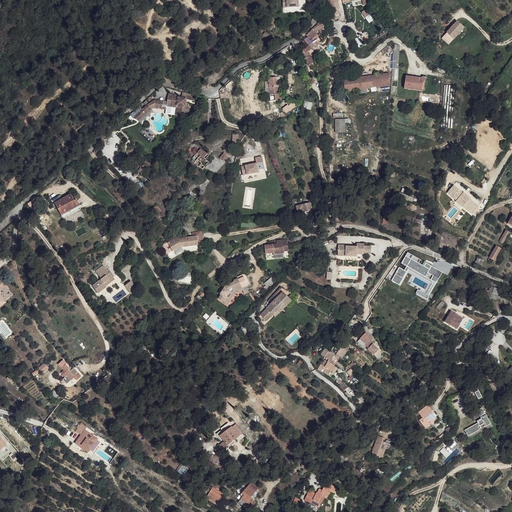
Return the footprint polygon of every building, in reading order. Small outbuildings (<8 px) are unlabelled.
[(337,0),(328,0),(329,3),(329,9),(331,9),(332,12),(331,13),(332,15),(333,17),(333,9),(338,7),(336,1),(337,1),(337,0)] [(365,9),(361,12),(368,22),(373,18),(365,9)] [(457,21),(446,32),(453,39),(464,27),(457,21)] [(323,41),(313,32),(304,41),(306,44),(312,51),(323,41)] [(355,45),(362,44),(361,36),(353,38),(355,45)] [(312,51),(308,46),(302,49),(301,51),(304,57),(302,58),(306,66),(312,63),(308,55),(312,51)] [(387,74),(344,78),(345,91),(388,87),(387,74)] [(423,79),(405,76),(403,89),(421,92),(423,79)] [(274,78),(266,79),(268,96),(274,96),(273,93),(277,93),(277,92),(276,80),(274,80),(274,78)] [(168,95),(167,100),(175,108),(183,117),(187,118),(189,108),(187,107),(184,107),(185,103),(186,99),(177,98),(177,97),(168,95)] [(162,101),(155,99),(153,108),(161,109),(162,101)] [(175,108),(167,100),(167,102),(166,106),(175,108)] [(146,105),(134,116),(137,121),(150,110),(146,105)] [(175,108),(166,106),(165,111),(165,114),(174,116),(175,108)] [(183,117),(175,108),(174,116),(179,116),(183,117)] [(345,118),(334,118),(335,132),(345,132),(345,118)] [(200,148),(190,160),(201,169),(207,161),(203,158),(206,153),(200,148)] [(262,153),(255,155),(257,160),(242,165),(245,174),(260,169),(259,167),(266,165),(262,153)] [(65,196),(53,203),(60,216),(74,209),(71,202),(69,203),(65,196)] [(72,201),(71,202),(74,209),(77,212),(80,210),(74,200),(72,201)] [(309,203),(296,206),(299,214),(304,214),(304,211),(311,210),(309,203)] [(152,207),(148,211),(153,217),(157,213),(152,207)] [(74,209),(60,216),(61,220),(77,212),(74,209)] [(510,232),(506,230),(500,241),(503,243),(510,232)] [(176,237),(166,243),(172,251),(182,244),(183,244),(184,246),(197,243),(196,235),(176,238),(176,237)] [(287,239),(277,240),(277,243),(265,245),(266,253),(274,252),(274,253),(285,252),(284,251),(284,244),(288,243),(287,239)] [(347,244),(339,243),(338,254),(357,255),(357,253),(364,253),(371,253),(372,246),(364,245),(364,243),(358,242),(357,246),(347,245),(347,244)] [(501,249),(497,247),(490,258),(495,260),(501,249)] [(114,279),(109,273),(92,286),(98,294),(105,288),(104,286),(105,284),(107,285),(114,279)] [(236,276),(232,278),(233,280),(226,283),(219,292),(220,294),(218,297),(223,302),(224,299),(227,301),(234,293),(242,289),(236,276)] [(129,282),(125,285),(130,292),(133,290),(129,282)] [(509,290),(502,288),(500,293),(508,296),(509,290)] [(266,308),(260,314),(266,320),(272,314),(273,315),(280,308),(281,309),(291,300),(283,291),(266,308)] [(500,293),(498,292),(495,299),(505,303),(507,298),(500,295),(500,293)] [(437,312),(444,304),(442,301),(434,309),(437,312)] [(280,308),(273,315),(274,316),(281,309),(280,308)] [(462,318),(453,313),(447,324),(458,331),(461,326),(458,324),(462,318)] [(368,335),(365,332),(356,341),(359,344),(368,335)] [(371,338),(368,335),(359,344),(363,347),(365,346),(373,354),(377,349),(372,344),(368,341),(371,338)] [(343,347),(341,345),(335,353),(339,355),(343,347)] [(347,349),(343,347),(339,355),(342,357),(347,349)] [(329,352),(325,349),(321,354),(325,357),(327,358),(322,365),(325,367),(323,370),(328,373),(333,366),(330,364),(335,356),(329,352)] [(48,367),(45,362),(39,367),(42,372),(48,367)] [(77,371),(73,366),(70,368),(66,362),(63,365),(65,370),(62,372),(65,375),(67,373),(71,379),(75,375),(74,373),(77,371)] [(353,362),(345,368),(347,371),(355,364),(353,362)] [(344,390),(348,387),(342,381),(339,384),(344,390)] [(437,408),(431,401),(421,409),(425,414),(422,418),(428,425),(431,422),(430,420),(434,417),(437,413),(435,409),(437,408)] [(478,422),(464,429),(467,436),(480,429),(481,431),(492,426),(483,407),(473,412),(478,422)] [(242,434),(234,425),(231,427),(239,436),(242,434)] [(239,436),(231,427),(221,437),(227,446),(232,442),(239,436)] [(387,444),(378,440),(372,455),(382,458),(387,444)] [(258,489),(250,483),(239,497),(243,501),(251,507),(255,501),(251,498),(258,489)] [(338,488),(328,483),(321,494),(316,492),(315,493),(319,495),(316,500),(320,503),(325,496),(327,497),(329,499),(331,494),(330,492),(332,491),(335,493),(338,488)] [(319,495),(315,493),(314,495),(310,492),(309,494),(310,495),(311,495),(313,497),(311,500),(314,503),(316,500),(319,495)] [(327,497),(325,496),(320,503),(316,500),(314,503),(321,507),(327,497)]
